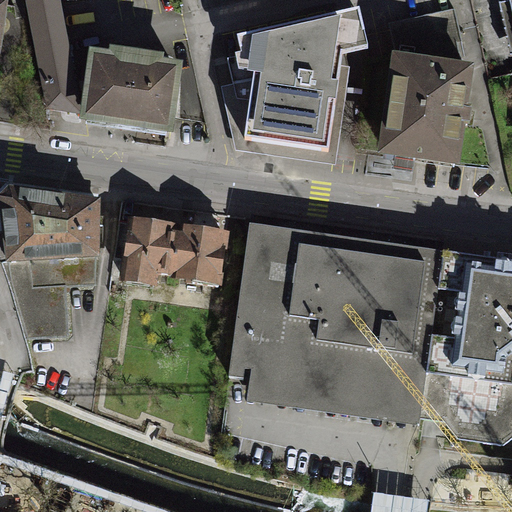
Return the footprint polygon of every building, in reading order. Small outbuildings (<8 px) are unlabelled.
[(52,0),(21,0),(44,113),(73,111),(74,103),(52,0)] [(511,0),(508,0),(508,2),(501,4),(511,51),(511,0)] [(222,87),(236,151),(335,165),(349,70),(341,67),(342,54),(368,48),(359,9),(238,37),(242,57),(228,60),(234,85),(222,87)] [(383,24),(384,54),(368,150),(455,164),(466,66),(458,64),(451,10),(383,24)] [(169,63),(81,51),(74,103),(73,111),(72,115),(160,128),(169,63)] [(2,195),(1,259),(87,260),(88,196),(2,195)] [(171,225),(120,220),(114,278),(165,283),(171,225)] [(217,230),(171,225),(165,283),(211,288),(217,230)] [(233,401),(424,424),(446,256),(241,231),(223,379),(235,380),(233,401)] [(511,263),(446,256),(424,424),(445,449),(486,454),(508,431),(511,393),(511,263)]
